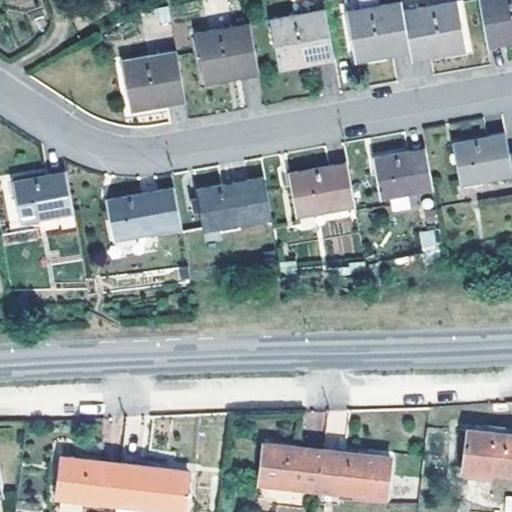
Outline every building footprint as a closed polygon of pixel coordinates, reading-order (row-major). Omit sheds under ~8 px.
[(511,0),(481,0),(487,32),(511,28),(511,0)] [(383,42),(410,38),(405,10),(404,1),(350,11),(359,60),(385,55),(383,42)] [(410,38),(412,47),(440,42),(443,53),(469,49),(459,1),(405,10),(410,38)] [(333,46),(327,10),(274,20),(283,68),(306,64),(304,52),(333,46)] [(232,65),(260,60),(254,23),(201,32),(209,82),(234,77),(232,65)] [(511,28),(487,32),(489,44),(511,40),(511,28)] [(385,55),(413,50),(412,47),(410,38),(383,42),(385,55)] [(413,50),(415,60),(443,53),(440,42),(412,47),(413,50)] [(336,58),(333,46),(304,52),(306,64),(336,58)] [(187,86),(181,51),(128,61),(138,109),(161,105),(158,93),(187,86)] [(234,77),(263,72),(260,60),(232,65),(234,77)] [(190,98),(187,86),(158,93),(161,105),(190,98)] [(452,140),(483,136),(481,123),(450,128),(452,140)] [(468,183),(511,174),(511,133),(461,142),(468,183)] [(387,198),(439,188),(432,147),(380,157),(387,198)] [(361,205),(353,162),(295,174),(303,216),(361,205)] [(210,230),(278,217),(270,177),(203,189),(210,230)] [(24,227),(77,219),(69,178),(18,187),(24,227)] [(186,227),(178,187),(111,199),(120,240),(186,227)] [(421,252),(438,250),(434,229),(418,232),(421,252)] [(467,469),(511,474),(511,433),(471,429),(467,469)] [(263,483),(322,489),(327,450),(267,443),(263,483)] [(327,450),(322,489),(389,496),(394,457),(327,450)] [(119,502),(123,464),(65,457),(60,496),(119,502)] [(191,471),(123,464),(119,502),(186,509),(191,471)] [(511,511),(511,496),(506,495),(503,511),(511,511)]
